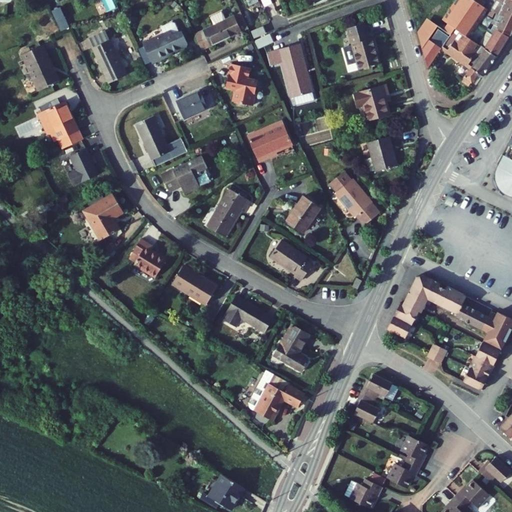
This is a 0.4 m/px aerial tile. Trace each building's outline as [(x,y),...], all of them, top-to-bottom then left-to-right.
[(428,63),(445,41),(458,25),(465,30),(468,26),(476,32),(498,5),(494,1),(492,0),(457,0),(448,12),(439,5),(419,31),(428,63)] [(511,0),(494,0),(494,1),(498,5),(511,13),(506,24),(511,27),(511,0)] [(239,13),(208,27),(215,42),(245,28),(239,13)] [(154,60),(188,45),(189,41),(184,28),(181,30),(177,21),(173,19),(163,24),(166,31),(145,41),(146,43),(153,60),(154,60)] [(358,24),(369,64),(389,59),(383,35),(379,36),(374,19),(358,24)] [(106,22),(89,29),(111,79),(129,71),(106,22)] [(511,37),(511,27),(506,24),(501,33),(511,39),(511,37)] [(458,25),(445,41),(476,64),(486,51),(492,44),(476,32),(468,26),(465,30),(458,25)] [(215,42),(208,27),(196,33),(202,47),(215,42)] [(511,39),(501,33),(495,45),(504,52),(511,39)] [(271,36),(256,42),(259,49),(274,44),(271,36)] [(45,41),(26,49),(42,85),(62,77),(45,41)] [(153,60),(146,43),(139,46),(146,60),(153,60)] [(489,73),(504,52),(495,45),(492,44),(486,51),(489,54),(472,76),(479,81),(486,72),(489,73)] [(302,50),(281,56),(283,65),(288,63),(298,98),(318,93),(309,58),(305,59),(302,50)] [(253,64),(234,60),(229,83),(238,85),(235,98),(256,102),(261,77),(251,75),(253,64)] [(489,73),(486,72),(479,81),(481,83),(489,73)] [(391,83),(360,91),(364,105),(370,103),(375,118),(394,113),(389,94),(394,92),(391,83)] [(201,88),(179,98),(187,115),(209,105),(201,88)] [(39,108),(43,117),(51,113),(57,128),(64,143),(83,135),(79,127),(66,96),(39,108)] [(48,129),(57,128),(51,113),(43,117),(48,129)] [(184,135),(169,142),(155,113),(139,120),(159,162),(190,148),(184,135)] [(285,117),(251,132),(263,157),(280,149),(278,146),(294,138),(285,117)] [(406,152),(393,137),(380,149),(378,147),(369,155),(385,172),(406,152)] [(86,142),(71,148),(82,174),(97,167),(86,142)] [(204,153),(163,171),(171,188),(178,185),(178,183),(182,181),(186,191),(201,184),(200,183),(211,178),(206,165),(209,164),(204,153)] [(376,224),(391,211),(362,179),(361,179),(354,171),(340,184),(347,192),(346,193),(367,216),(368,215),(376,224)] [(255,197),(235,185),(212,223),(231,233),(247,205),(250,206),(255,197)] [(326,201),(308,191),(293,216),(310,227),(326,201)] [(112,192),(84,208),(100,235),(117,225),(111,215),(122,208),(112,192)] [(146,232),(132,248),(144,258),(142,259),(153,269),(167,254),(161,249),(163,247),(146,232)] [(319,252),(292,237),(282,253),(308,269),(306,271),(314,276),(324,259),(317,255),(319,252)] [(224,284),(189,265),(179,284),(214,303),(224,284)] [(422,275),(409,302),(424,309),(427,310),(433,297),(462,312),(461,316),(489,328),(496,314),(487,310),(468,301),(471,294),(428,273),(422,275)] [(280,314),(243,294),(230,317),(244,324),(248,317),(272,329),(280,314)] [(407,300),(400,314),(417,322),(424,309),(409,302),(407,300)] [(491,302),(487,310),(496,314),(489,328),(493,331),(488,340),(506,349),(511,337),(511,313),(495,305),(491,302)] [(393,328),(411,336),(417,322),(400,314),(393,328)] [(316,332),(299,323),(282,354),(310,369),(316,357),(306,351),(316,332)] [(488,340),(482,353),(500,362),(506,349),(488,340)] [(439,341),(432,355),(440,359),(446,345),(439,341)] [(453,348),(446,345),(440,359),(446,362),(453,348)] [(482,353),(475,366),(493,375),(500,362),(482,353)] [(475,366),(469,379),(487,388),(493,375),(475,366)] [(369,382),(365,390),(380,397),(383,390),(390,393),(396,380),(376,371),(371,383),(369,382)] [(273,372),(266,387),(274,391),(277,385),(284,389),(292,393),(296,386),(297,387),(299,384),(273,372)] [(274,391),(263,413),(282,423),(292,402),(307,409),(314,395),(302,389),(298,398),(283,391),(284,389),(277,385),(274,391)] [(292,393),(284,389),(283,391),(298,398),(302,389),(297,387),(296,386),(292,393)] [(274,391),(266,387),(257,405),(257,409),(259,412),(263,413),(274,391)] [(364,399),(359,412),(378,420),(384,406),(377,403),(380,397),(365,390),(362,398),(364,399)] [(414,453),(411,458),(427,466),(430,459),(427,458),(434,443),(415,434),(407,449),(414,453)] [(501,474),(507,479),(511,473),(511,464),(502,455),(496,461),(494,459),(485,469),(496,480),(501,474)] [(401,462),(394,477),(413,486),(420,473),(423,474),(427,466),(411,458),(408,466),(401,462)] [(357,497),(376,506),(382,493),(386,494),(390,485),(372,477),(369,484),(364,481),(357,497)] [(468,487),(462,493),(474,504),(478,499),(483,504),(495,492),(480,478),(470,489),(468,487)] [(234,481),(221,502),(237,511),(245,511),(256,494),(234,481)] [(448,511),(471,511),(469,509),(474,504),(462,493),(455,500),(458,502),(448,511)]
